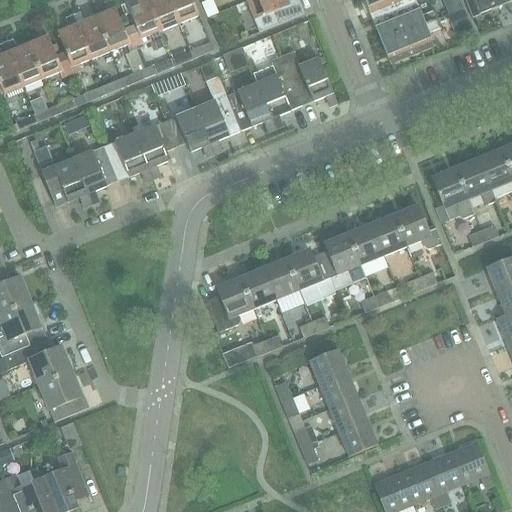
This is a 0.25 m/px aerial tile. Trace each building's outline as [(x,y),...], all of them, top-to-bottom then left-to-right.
[(128,30),(137,51),(144,49),(143,46),(151,43),(149,38),(161,33),(147,0),(138,0),(139,1),(127,6),(135,27),(128,30)] [(180,25),(169,0),(147,0),(161,33),(180,25)] [(169,0),(180,25),(199,17),(192,0),(169,0)] [(252,0),(247,2),(260,34),(304,15),(297,0),(252,0)] [(363,0),(373,21),(415,4),(413,0),(363,0)] [(464,0),(473,19),(496,10),(491,0),(464,0)] [(511,0),(491,0),(496,10),(511,3),(511,0)] [(108,13),(96,18),(111,53),(127,47),(130,54),(137,51),(128,30),(125,31),(112,1),(104,4),(108,13)] [(415,4),(373,21),(382,43),(438,21),(434,12),(420,18),(415,4)] [(73,17),(92,61),(111,53),(96,18),(85,23),(81,14),(73,17)] [(92,61),(73,17),(66,20),(70,29),(58,34),(66,54),(61,56),(70,77),(82,71),(80,66),(92,61)] [(438,21),(382,43),(391,66),(433,49),(427,35),(441,29),(438,21)] [(70,77),(61,56),(57,58),(45,28),(37,32),(40,41),(29,46),(43,81),(60,74),(62,80),(70,77)] [(13,41),(6,44),(24,89),(43,81),(29,46),(17,50),(13,41)] [(24,89),(6,44),(0,46),(0,50),(2,56),(0,57),(0,85),(5,97),(24,89)] [(195,51),(198,59),(214,53),(210,44),(195,51)] [(294,53),(282,58),(302,107),(313,103),(313,104),(326,99),(330,109),(338,106),(319,60),(300,68),(294,53)] [(175,68),(190,62),(187,54),(172,60),(175,68)] [(302,107),(282,58),(270,63),(272,69),(253,76),(257,86),(276,131),(283,128),(279,118),(291,113),(291,112),(302,107)] [(156,76),(171,70),(168,62),(152,68),(156,76)] [(129,87),(145,81),(141,73),(126,79),(129,87)] [(241,133),(227,98),(226,98),(218,78),(206,83),(214,103),(196,111),(214,156),(221,153),(217,143),(230,138),(230,137),(241,133)] [(106,97),(121,90),(118,82),(103,88),(106,97)] [(269,134),(276,131),(257,86),(227,98),(241,133),(252,128),(252,129),(265,124),(269,134)] [(86,105),(102,98),(99,90),(83,96),(86,105)] [(62,115),(77,108),(74,100),(58,106),(62,115)] [(39,124),(54,118),(51,110),(35,116),(39,124)] [(165,123),(176,149),(187,145),(191,154),(204,149),(208,159),(214,156),(196,111),(165,123)] [(19,132),(35,126),(31,117),(16,124),(19,132)] [(165,154),(176,149),(165,123),(135,136),(153,181),(160,178),(156,168),(169,163),(165,154)] [(135,136),(104,148),(115,174),(126,170),(129,179),(142,174),(146,184),(153,181),(135,136)] [(30,144),(56,208),(68,203),(68,204),(81,199),(85,209),(92,206),(73,161),(55,168),(47,148),(40,151),(36,141),(30,144)] [(511,146),(501,151),(511,176),(511,146)] [(104,179),(115,174),(104,148),(73,161),(92,206),(99,204),(95,193),(107,188),(104,179)] [(511,192),(511,176),(501,151),(478,160),(492,192),(495,200),(511,192)] [(478,160),(456,170),(469,201),(481,196),(486,207),(497,203),(495,200),(492,192),(478,160)] [(475,216),(469,201),(456,170),(432,179),(450,222),(459,218),(463,221),(475,216)] [(418,207),(394,217),(407,248),(422,243),(424,248),(429,251),(441,246),(441,247),(442,246),(436,231),(429,234),(418,207)] [(384,258),(407,248),(394,217),(371,226),(384,258)] [(384,258),(371,226),(348,236),(361,267),(384,258)] [(486,243),(499,238),(495,227),(482,232),(486,243)] [(473,249),(486,243),(482,232),(469,238),(473,249)] [(349,272),(361,267),(348,236),(325,245),(328,253),(320,256),(335,292),(354,284),(349,272)] [(310,251),(286,261),(299,293),(302,291),(307,303),(335,292),(320,256),(313,259),(310,251)] [(511,260),(487,270),(497,294),(511,288),(511,260)] [(276,302),(299,293),(286,261),(263,270),(276,302)] [(263,270),(240,280),(253,311),(276,302),(263,270)] [(0,316),(31,304),(20,279),(9,284),(4,271),(0,273),(0,316)] [(433,274),(420,280),(424,291),(437,285),(433,274)] [(239,317),(253,311),(240,280),(217,289),(220,297),(206,303),(219,334),(239,327),(240,322),(239,317)] [(424,291),(420,280),(407,285),(411,296),(424,291)] [(511,288),(497,294),(506,317),(506,318),(511,315),(511,288)] [(374,298),(379,309),(391,304),(387,293),(374,298)] [(379,309),(374,298),(361,304),(366,315),(379,309)] [(31,304),(0,316),(0,321),(13,354),(46,341),(31,304)] [(497,321),(507,347),(511,344),(511,315),(506,318),(506,317),(497,321)] [(317,335),(330,329),(325,318),(312,324),(317,335)] [(317,335),(312,324),(299,329),(304,340),(317,335)] [(284,348),(279,337),(266,342),(271,353),(284,348)] [(30,363),(39,387),(72,374),(62,349),(51,353),(46,341),(13,354),(2,358),(8,372),(30,363)] [(271,353),(266,342),(253,348),(258,359),(271,353)] [(320,388),(348,376),(339,352),(310,364),(320,388)] [(72,374),(39,387),(55,424),(87,411),(72,374)] [(358,399),(348,376),(320,388),(330,411),(358,399)] [(275,388),(282,404),(293,399),(286,383),(275,388)] [(302,423),(293,399),(282,404),(292,427),(302,423)] [(368,423),(358,399),(330,411),(339,435),(368,423)] [(41,413),(28,416),(31,428),(44,426),(41,413)] [(93,418),(80,420),(83,443),(96,441),(93,418)] [(292,427),(301,450),(312,446),(302,423),(292,427)] [(377,447),(368,423),(339,435),(349,458),(377,447)] [(70,452),(82,446),(73,424),(61,430),(70,452)] [(476,445),(451,455),(463,486),(481,479),(485,491),(494,488),(489,476),(476,445)] [(318,462),(312,446),(301,450),(308,467),(318,462)] [(63,472),(42,481),(54,511),(71,511),(79,509),(76,501),(89,496),(72,455),(59,461),(63,472)] [(451,455),(425,465),(443,508),(451,505),(446,494),(463,486),(451,455)] [(425,465),(400,476),(413,507),(430,500),(435,511),(443,508),(425,465)] [(401,511),(413,507),(400,476),(375,486),(385,511),(401,511)] [(54,511),(42,481),(21,489),(17,478),(3,483),(14,511),(54,511)] [(0,511),(14,511),(3,483),(0,484),(0,511)]
